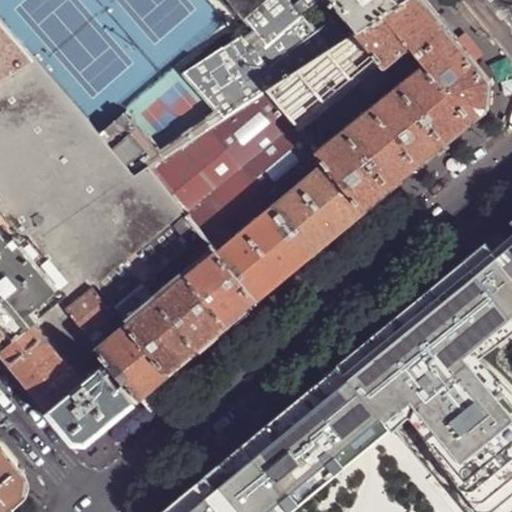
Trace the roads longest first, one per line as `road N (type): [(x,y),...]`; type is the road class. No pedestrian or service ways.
road 1 (residential): [(511,165),(93,504)]
road 2 (tertiary): [(0,392),(93,504)]
